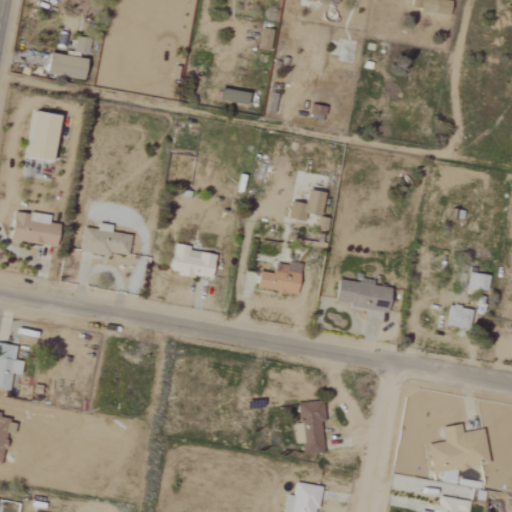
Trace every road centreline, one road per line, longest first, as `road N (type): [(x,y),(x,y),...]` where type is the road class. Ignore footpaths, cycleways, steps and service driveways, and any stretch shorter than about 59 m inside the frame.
road 1 (residential): [(511,380),(0,285)]
road 2 (residential): [(367,511),(392,362)]
